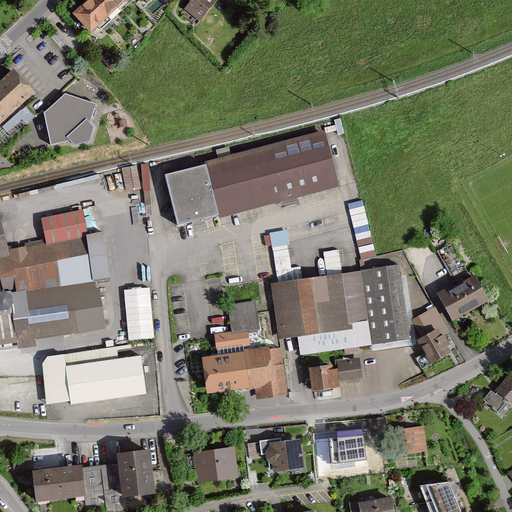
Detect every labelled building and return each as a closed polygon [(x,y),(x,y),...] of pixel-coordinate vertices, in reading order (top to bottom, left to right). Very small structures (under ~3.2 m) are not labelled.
[(92,0),(73,18),(91,37),(130,0),(92,0)] [(217,0),(192,0),(186,7),(202,20),(217,0)] [(40,94),(18,69),(0,85),(0,126),(3,124),(5,127),(40,94)] [(94,123),(100,106),(70,95),(48,115),(54,145),(75,142),(79,147),(93,143),(98,129),(94,123)] [(223,219),(342,187),(326,132),(207,164),(208,167),(171,177),(184,225),(198,221),(222,215),(223,219)] [(46,244),(9,250),(11,261),(0,263),(0,286),(1,292),(0,291),(0,346),(105,328),(96,281),(114,278),(105,232),(89,234),(85,212),(42,220),(46,244)] [(0,263),(11,261),(9,250),(2,215),(0,215),(0,263)] [(469,276),(452,246),(437,254),(454,284),(469,276)] [(302,357),(412,342),(407,305),(402,268),(272,285),(280,342),(299,339),(302,357)] [(442,297),(456,322),(493,303),(479,277),(442,297)] [(149,289),(124,292),(129,341),(154,338),(149,289)] [(217,351),(251,347),(249,335),(260,333),(256,303),(228,306),(231,334),(215,336),(217,351)] [(456,347),(435,309),(413,322),(423,340),(419,342),(432,366),(453,354),(451,350),(456,347)] [(48,357),(43,363),(47,403),(71,401),(71,404),(146,393),(141,356),(118,359),(117,350),(131,348),(130,345),(48,357)] [(283,349),(224,356),(204,359),(209,397),(256,391),(257,401),(289,397),(283,349)] [(362,379),(360,361),(336,364),(336,366),(313,370),(316,393),(345,389),(344,382),(362,379)] [(511,376),(495,395),(492,392),(484,402),(499,415),(510,402),(511,403),(511,376)] [(386,428),(385,416),(373,417),(373,429),(386,428)] [(427,453),(424,427),(395,431),(398,457),(427,453)] [(370,459),(367,433),(334,437),(337,463),(370,459)] [(269,462),(275,465),(275,473),(306,470),(303,441),(273,444),(273,447),(268,452),(269,462)] [(195,454),(199,484),(239,478),(235,448),(195,454)] [(125,497),(158,493),(154,452),(121,456),(125,497)] [(90,497),(86,466),(38,473),(42,503),(90,497)] [(473,511),(464,480),(433,481),(442,511),(473,511)] [(372,499),(349,502),(350,511),(399,511),(398,499),(373,503),(372,499)]
